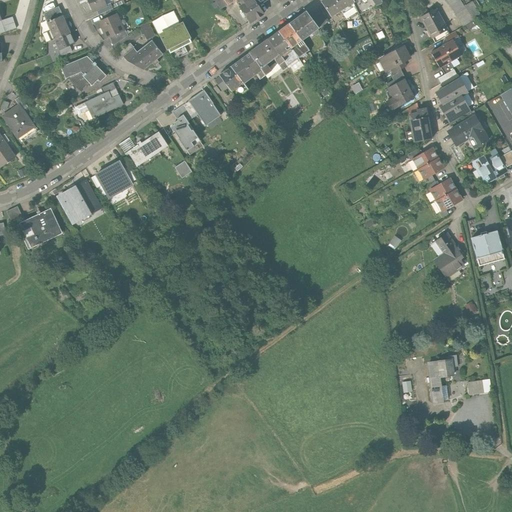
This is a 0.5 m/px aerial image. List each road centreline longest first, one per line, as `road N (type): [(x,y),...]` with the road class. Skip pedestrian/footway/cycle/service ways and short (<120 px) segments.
road 1 (residential): [(310,0),(81,159),(0,200)]
road 2 (track): [(318,310),(231,371),(77,511)]
road 3 (residential): [(404,0),(436,138),(471,205)]
road 4 (residential): [(471,205),(318,310)]
